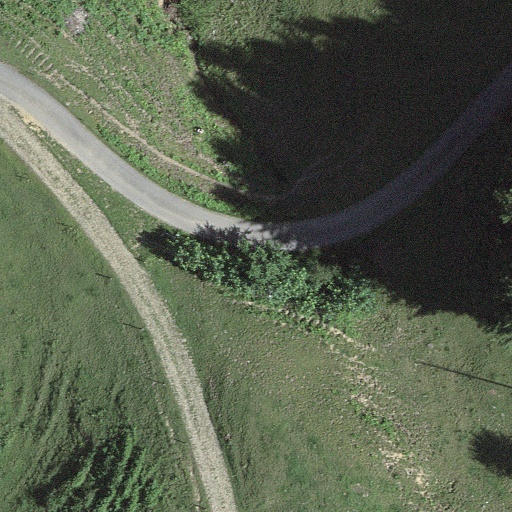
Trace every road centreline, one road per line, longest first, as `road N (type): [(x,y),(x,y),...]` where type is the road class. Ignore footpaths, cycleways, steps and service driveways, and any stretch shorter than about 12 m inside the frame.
road 1 (track): [(0,77),(126,182),(185,214),(267,239),(332,230),(397,196),(511,84)]
road 2 (track): [(0,117),(133,281),(170,348),(225,511)]
